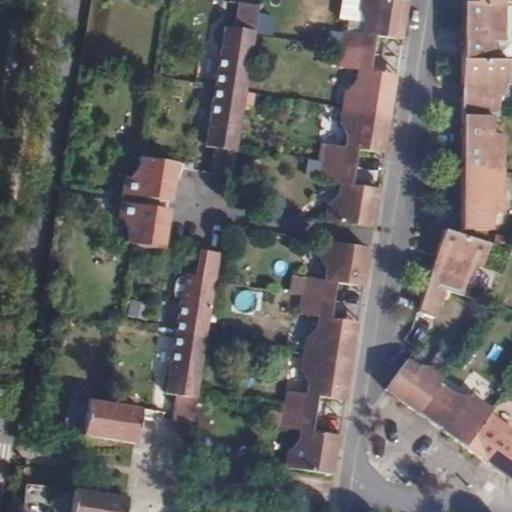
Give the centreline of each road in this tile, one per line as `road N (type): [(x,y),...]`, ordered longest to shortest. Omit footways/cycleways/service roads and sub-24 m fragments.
road 1 (residential): [(388,511),(347,505),(427,0)]
road 2 (residential): [(0,457),(62,0)]
